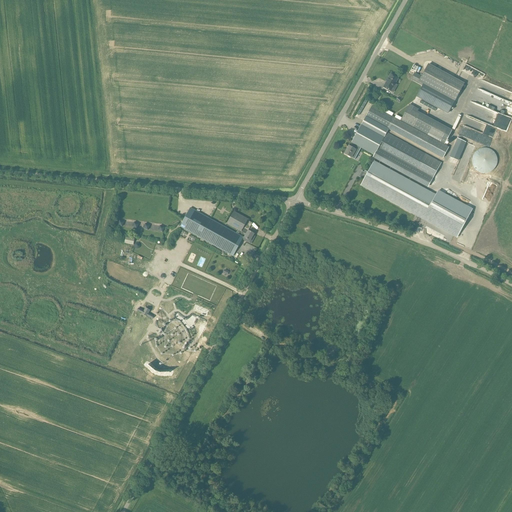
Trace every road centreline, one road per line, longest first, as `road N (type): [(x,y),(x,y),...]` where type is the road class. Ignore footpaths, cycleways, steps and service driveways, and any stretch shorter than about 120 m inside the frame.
road 1 (unclassified): [(124,511),(296,201)]
road 2 (unclassified): [(0,171),(296,201)]
road 3 (unclassified): [(511,283),(410,233),(296,201)]
road 4 (unclassified): [(296,201),(407,0)]
